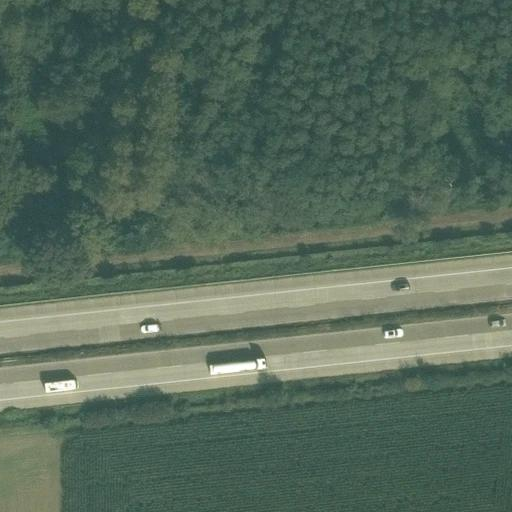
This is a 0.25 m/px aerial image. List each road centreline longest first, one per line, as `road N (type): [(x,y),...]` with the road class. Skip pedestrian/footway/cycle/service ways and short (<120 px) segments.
road 1 (track): [(0,280),(511,223)]
road 2 (motorway): [(0,386),(511,331)]
road 3 (motorway): [(511,285),(0,339)]
